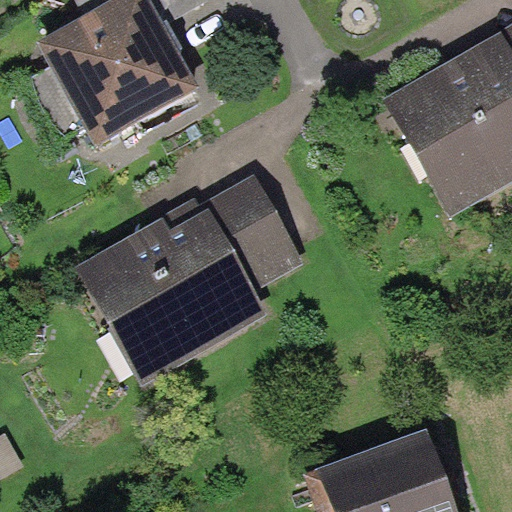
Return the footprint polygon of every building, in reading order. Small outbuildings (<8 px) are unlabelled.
[(149,0),(120,0),(37,44),(94,151),(200,95),(163,26),(149,0)] [(149,0),(163,26),(206,5),(203,0),(149,0)] [(511,29),(502,35),(511,52),(511,29)] [(511,52),(502,35),(384,100),(450,218),(511,183),(511,52)] [(212,211),(257,291),(304,264),(254,178),(208,204),(212,211)] [(164,220),(76,269),(143,389),(271,317),(257,291),(212,211),(172,233),(164,220)] [(456,511),(429,435),(304,480),(315,511),(456,511)] [(0,443),(0,479),(15,471),(0,443)]
